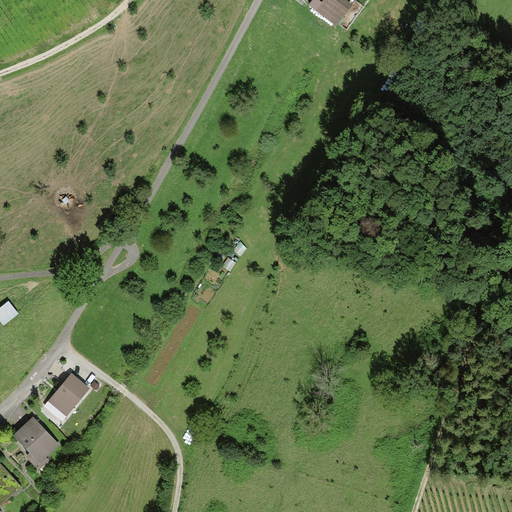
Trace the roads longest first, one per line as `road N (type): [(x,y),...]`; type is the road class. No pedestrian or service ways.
road 1 (track): [(60,343),(258,0)]
road 2 (track): [(411,511),(476,341),(496,241),(511,206)]
road 3 (track): [(60,343),(171,435),(180,467),(175,511)]
road 4 (track): [(0,279),(61,273),(111,244),(133,256),(100,272)]
road 5 (track): [(0,74),(79,40),(128,0)]
